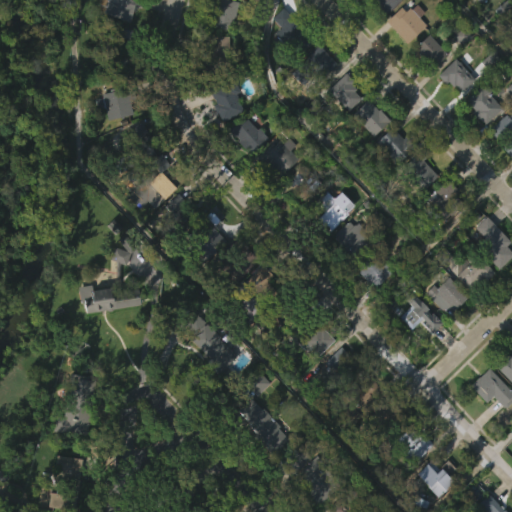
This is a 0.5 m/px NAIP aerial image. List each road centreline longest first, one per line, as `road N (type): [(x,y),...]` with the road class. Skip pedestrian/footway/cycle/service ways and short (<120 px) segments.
road 1 (residential): [(177,0),(169,79),(194,137),(511,475)]
road 2 (residential): [(323,0),(511,202)]
road 3 (residential): [(268,511),(164,397),(133,396),(124,412)]
road 4 (residential): [(136,345),(110,511)]
road 5 (residential): [(423,380),(511,296)]
